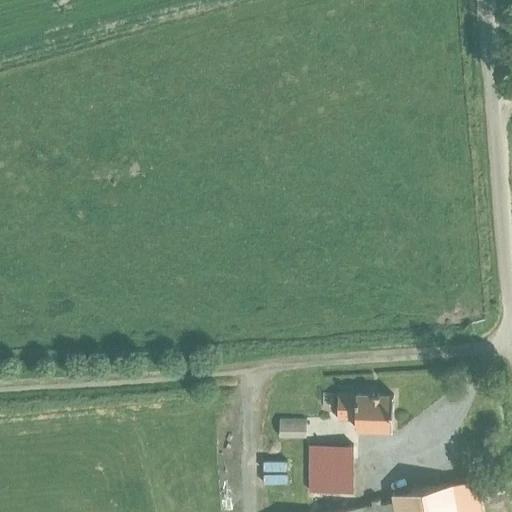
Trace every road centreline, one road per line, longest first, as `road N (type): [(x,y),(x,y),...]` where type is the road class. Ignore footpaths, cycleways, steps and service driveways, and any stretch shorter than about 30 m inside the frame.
road 1 (unclassified): [(0,387),(511,343)]
road 2 (tertiary): [(511,292),(488,0)]
